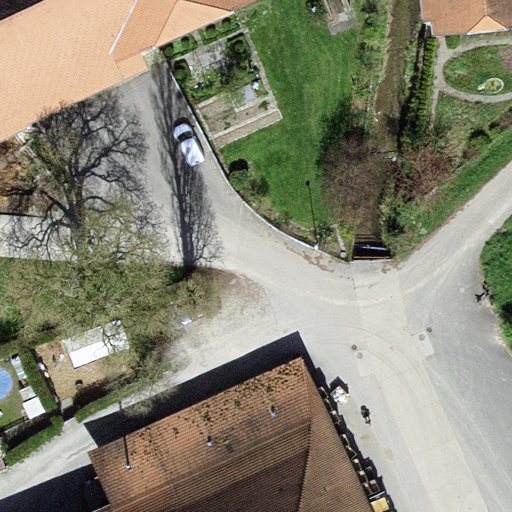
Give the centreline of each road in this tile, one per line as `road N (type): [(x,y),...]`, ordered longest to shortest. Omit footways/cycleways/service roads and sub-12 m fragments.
road 1 (unclassified): [(315,313),(280,265),(230,248),(0,234)]
road 2 (unclassified): [(315,313),(398,511)]
road 3 (residential): [(444,288),(511,462)]
road 4 (track): [(230,248),(142,96)]
road 5 (unclassified): [(444,288),(315,313)]
road 6 (residential): [(511,186),(453,254),(444,288)]
